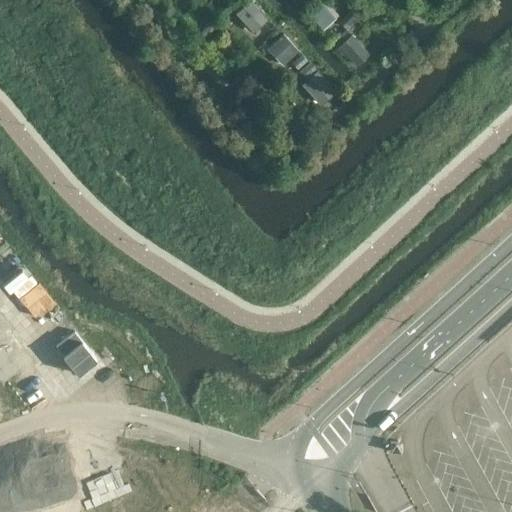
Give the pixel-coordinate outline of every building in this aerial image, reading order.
[(248,0),(235,13),(253,32),(268,18),(250,0),(248,0)] [(338,16),(324,0),(309,14),(323,30),(338,16)] [(348,14),(339,22),(346,28),(354,20),(348,14)] [(299,51),(283,33),(267,49),(283,66),(299,51)] [(338,47),(355,66),(368,54),(351,35),(338,47)] [(301,55),(292,63),(298,69),(306,61),(301,55)] [(336,92),(309,62),(298,72),(306,80),(301,84),(320,105),(336,92)]
